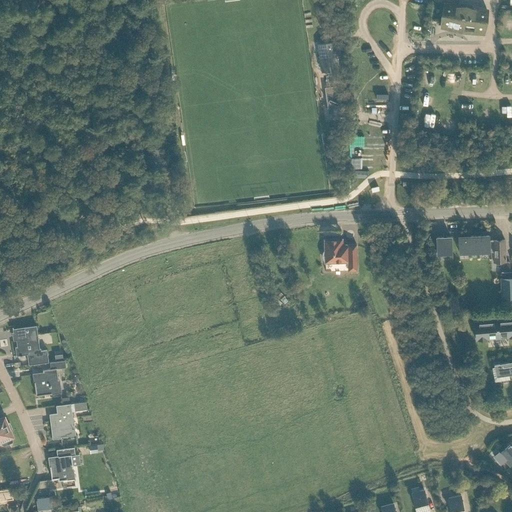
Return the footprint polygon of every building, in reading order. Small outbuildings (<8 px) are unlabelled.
[(444,2),(440,28),(462,34),(484,35),(489,9),(466,3),(458,3),(444,2)] [(334,43),(318,45),(322,72),(338,70),(334,43)] [(336,86),(325,88),(328,114),(340,112),(336,86)] [(505,262),(504,240),(489,241),(489,236),(459,237),(459,245),(457,246),(457,250),(459,251),(459,252),(468,252),(469,254),(480,254),(481,251),(489,251),(491,252),(493,252),(493,263),(503,262),(505,262)] [(451,253),(450,238),(436,238),(437,253),(451,253)] [(322,255),(322,256),(322,257),(322,258),(323,259),(324,260),(324,261),(325,262),(325,263),(348,262),(348,271),(357,271),(356,244),(342,245),(342,239),(324,239),(324,250),(324,251),(323,251),(323,252),(323,253),(322,254),(322,255)] [(511,272),(510,272),(509,262),(505,262),(503,262),(503,272),(501,273),(502,287),(507,287),(508,297),(511,296),(511,272)] [(456,296),(447,299),(451,315),(461,312),(456,296)] [(511,319),(474,323),(476,340),(511,337),(511,319)] [(36,326),(12,329),(13,337),(15,337),(17,347),(15,347),(16,356),(28,355),(29,365),(49,362),(47,350),(40,351),(36,326)] [(43,374),(33,375),(36,396),(51,394),(51,393),(61,391),(59,381),(58,382),(56,369),(66,367),(65,360),(50,362),(50,369),(42,370),(43,374)] [(511,362),(494,365),(496,377),(511,374),(511,362)] [(69,404),(63,405),(59,405),(60,413),(50,415),(50,420),(50,421),(51,427),(53,439),(61,438),(61,437),(67,436),(75,434),(74,429),(75,429),(73,417),(71,404),(69,404)] [(0,444),(3,447),(12,443),(13,438),(11,432),(12,431),(9,423),(7,423),(5,417),(0,419),(0,444)] [(499,452),(494,457),(501,464),(505,460),(510,466),(511,463),(511,443),(500,454),(499,452)] [(74,479),(72,464),(79,463),(78,453),(75,454),(74,447),(56,450),(57,457),(55,457),(55,460),(49,460),(51,479),(58,478),(58,481),(74,479)] [(419,491),(411,493),(416,511),(424,511),(430,511),(424,490),(419,491)] [(10,501),(8,491),(0,492),(2,503),(10,501)] [(464,511),(461,495),(447,498),(450,511),(464,511)] [(51,496),(36,498),(38,511),(53,509),(51,496)] [(395,511),(393,503),(380,506),(381,511),(395,511)]
